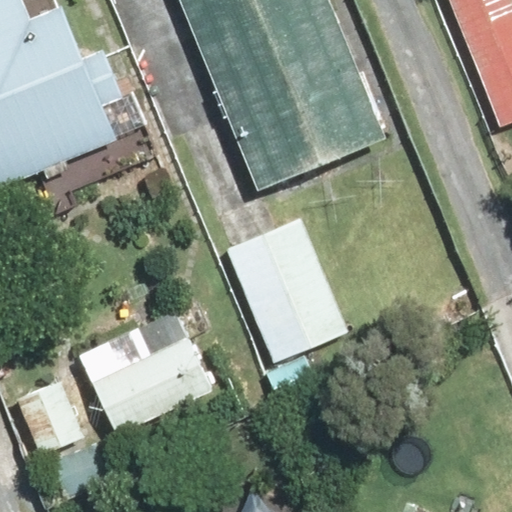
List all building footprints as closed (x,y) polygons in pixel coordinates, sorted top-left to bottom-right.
[(0,196),(117,152),(59,0),(11,0),(0,4),(0,196)] [(318,0),(157,0),(236,209),(378,156),(318,0)] [(511,0),(431,0),(482,133),(511,121),(511,0)] [(303,230),(219,261),(259,366),(342,335),(303,230)] [(150,354),(97,376),(119,430),(212,392),(175,304),(136,320),(150,354)] [(66,379),(21,398),(42,448),(87,429),(66,379)] [(94,436),(49,456),(69,502),(115,481),(94,436)]
